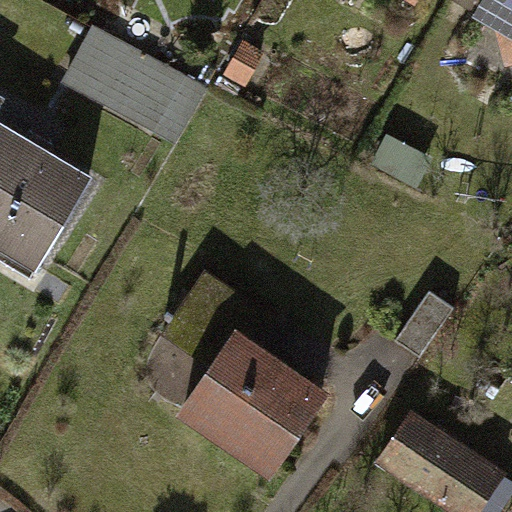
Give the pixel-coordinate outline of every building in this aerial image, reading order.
[(511,0),(486,0),(481,11),(495,19),(511,47),(511,0)] [(213,84),(101,23),(72,75),(185,136),(213,84)] [(0,106),(0,105),(0,260),(28,279),(88,187),(0,129),(0,106)] [(236,336),(254,348),(276,313),(208,269),(167,331),(217,364),(236,336)] [(462,304),(437,287),(406,332),(431,350),(462,304)] [(254,348),(236,336),(217,364),(188,409),(273,464),(320,391),(254,348)] [(479,511),(510,466),(418,407),(386,456),(473,511),(479,511)]
